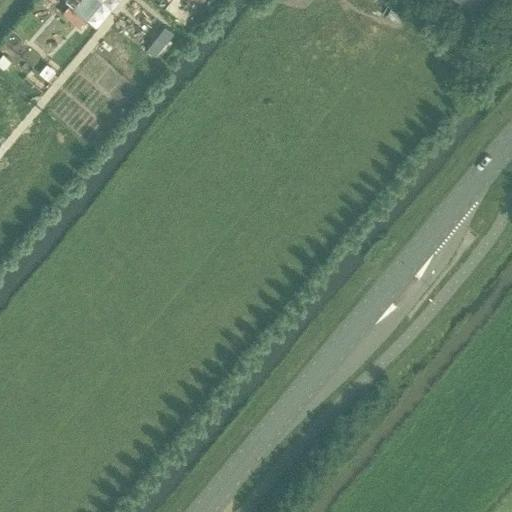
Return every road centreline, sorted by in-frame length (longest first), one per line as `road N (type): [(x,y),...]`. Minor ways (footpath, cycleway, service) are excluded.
road 1 (secondary): [(511,139),(203,511)]
road 2 (unknown): [(271,511),(511,231)]
